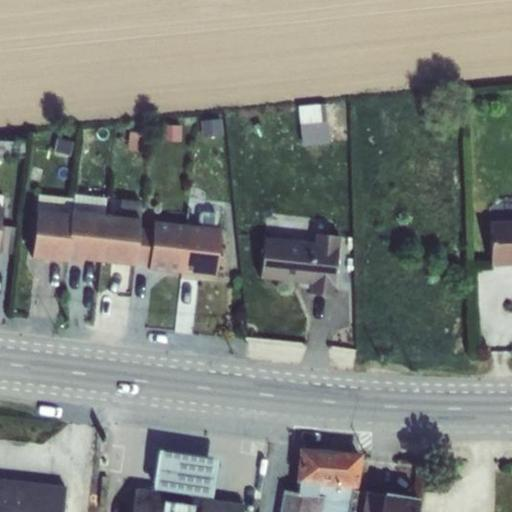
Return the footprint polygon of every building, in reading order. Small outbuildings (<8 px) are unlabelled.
[(325,120),(299,123),(301,145),(327,143),(325,120)] [(35,211),(30,258),(64,262),(69,215),(69,211),(72,197),(37,193),(35,211)] [(69,215),(64,262),(80,264),(81,260),(99,262),(104,215),(105,196),(72,193),(72,197),(69,211),(69,215)] [(104,215),(99,262),(133,266),(133,264),(137,228),(138,219),(104,215)] [(511,221),(488,222),(490,266),(511,264),(511,221)] [(137,228),(133,264),(148,265),(147,270),(181,274),(185,225),(152,222),(152,229),(137,228)] [(185,225),(181,274),(214,278),(218,229),(185,225)] [(263,238),(259,279),(310,285),(309,293),(332,297),(338,237),(315,234),(314,243),(263,238)] [(161,447),(155,487),(212,496),(218,456),(161,447)] [(346,511),(351,488),(355,488),(360,454),(298,448),(294,483),(297,483),(296,493),(281,491),(277,511),(346,511)] [(0,481),(0,511),(60,511),(63,487),(0,481)] [(133,489),(129,511),(240,511),(242,505),(133,489)] [(364,492),(361,511),(414,511),(416,500),(383,494),(364,492)]
